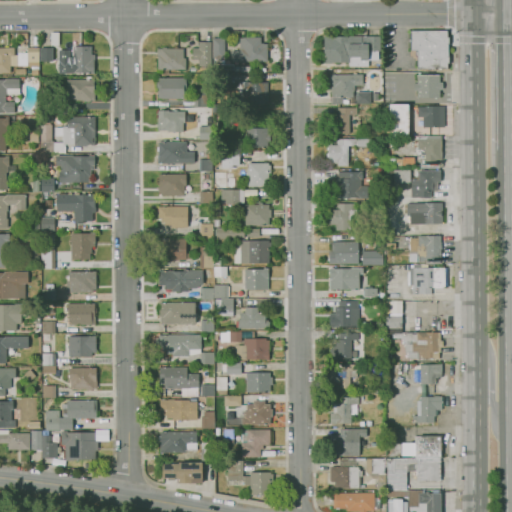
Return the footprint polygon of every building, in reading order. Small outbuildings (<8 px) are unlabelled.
[(417,69),(417,55),(416,55),(416,51),(417,51),(411,51),(411,42),(410,42),(410,39),(411,39),(410,31),(447,30),(447,37),(449,37),(449,44),(448,44),(448,57),(449,57),(449,63),(447,63),(447,68),(417,69)] [(324,63),(324,36),(362,36),(380,36),(380,51),(378,51),(378,60),(368,60),(368,67),(349,67),(349,62),(324,63)] [(268,62),(251,62),(231,62),(231,51),(240,51),(240,38),(243,38),(243,37),(261,37),(261,43),(264,43),(268,43),(268,62)] [(225,58),(212,58),(212,38),(225,38),(225,58)] [(211,66),(199,66),(199,59),(192,59),(192,48),(199,48),(199,42),(211,41),(211,66)] [(59,73),(59,61),(58,61),(58,49),(73,48),(73,46),(94,46),(94,60),(94,73),(59,73)] [(27,62),(27,48),(39,47),(39,62),(27,62)] [(186,69),(158,69),(158,56),(157,56),(157,48),(162,48),(163,47),(166,47),(167,48),(184,48),(183,58),(186,58),(186,69)] [(10,73),(0,73),(0,48),(15,48),(15,54),(18,54),(18,65),(10,66),(10,73)] [(40,61),(40,48),(52,48),(52,61),(40,61)] [(222,86),(220,74),(231,73),(232,86),(222,86)] [(330,104),(330,97),(331,97),(331,86),(329,86),(329,83),(327,83),(327,76),(329,76),(329,75),(362,74),(363,85),(354,85),(354,92),(353,92),(353,97),(343,97),(343,104),(330,104)] [(440,97),(417,98),(417,90),(414,90),(414,83),(417,83),(417,75),(440,74),(440,82),(443,82),(443,90),(440,90),(440,97)] [(85,102),(85,100),(68,101),(68,91),(67,91),(67,80),(75,80),(75,77),(79,77),(79,79),(94,79),(94,92),(95,92),(95,100),(90,101),(90,102),(85,102)] [(161,99),(161,98),(158,98),(158,90),(159,90),(159,88),(157,87),(156,83),(159,81),(159,78),(186,77),(186,91),(185,91),(185,99),(161,99)] [(15,112),(0,112),(0,79),(5,79),(5,78),(19,78),(19,88),(20,88),(20,94),(7,94),(7,95),(6,95),(6,101),(15,101),(15,112)] [(248,103),(239,104),(239,82),(249,82),(249,81),(267,81),(267,102),(248,103)] [(356,103),(356,92),(370,92),(371,103),(356,103)] [(209,106),(194,106),(194,94),(209,94),(209,106)] [(390,136),(390,130),(388,130),(388,127),(390,127),(389,113),(388,113),(388,110),(389,110),(389,108),(388,108),(388,105),(408,105),(409,136),(390,136)] [(445,127),(425,127),(423,127),(423,117),(417,117),(417,106),(445,106),(445,127)] [(349,134),(335,134),(335,114),(338,114),(338,107),(357,107),(357,114),(349,114),(349,134)] [(183,132),(168,132),(168,130),(157,130),(157,122),(158,122),(158,110),(169,110),(169,111),(185,111),(185,123),(183,123),(183,132)] [(41,153),(40,124),(45,124),(45,123),(50,122),(50,124),(52,124),(52,141),(54,141),(54,142),(63,142),(63,136),(55,136),(55,127),(62,127),(62,126),(67,126),(67,117),(94,116),(95,145),(91,145),(91,144),(86,144),(86,146),(75,146),(74,144),(64,144),(64,152),(41,153)] [(6,150),(0,150),(0,118),(5,118),(5,117),(9,117),(9,127),(7,127),(7,134),(6,134),(6,141),(9,141),(9,144),(6,144),(6,150)] [(214,140),(199,140),(199,126),(214,126),(214,140)] [(268,147),(245,147),(245,127),(270,127),(270,142),(268,142),(268,147)] [(29,143),(29,130),(38,130),(38,143),(29,143)] [(427,136),(440,136),(440,139),(441,139),(441,159),(425,159),(425,152),(423,152),(423,149),(417,149),(417,139),(428,139),(427,136)] [(348,166),(338,166),(338,163),(328,163),(328,157),(327,157),(327,153),(328,153),(328,145),(330,145),(329,143),(332,143),(332,145),(337,145),(337,139),(371,139),(371,146),(356,146),(348,146),(348,166)] [(194,163),(159,163),(158,142),(187,142),(187,151),(194,151),(194,163)] [(233,168),(222,168),(222,151),(239,151),(239,165),(233,165),(233,168)] [(0,189),(0,156),(1,156),(9,155),(9,166),(15,165),(15,172),(6,172),(6,179),(7,179),(7,189),(0,189)] [(59,182),(59,171),(61,171),(61,165),(56,165),(56,155),(73,155),(73,156),(88,156),(88,155),(95,155),(95,165),(94,165),(94,170),(91,170),(91,177),(89,177),(89,182),(59,182)] [(403,166),(402,157),(414,157),(414,166),(403,166)] [(212,170),(199,170),(199,159),(212,159),(212,170)] [(268,186),(248,186),(248,175),(246,175),(246,169),(248,169),(248,163),(268,163),(268,165),(270,165),(271,173),(268,173),(268,186)] [(393,182),(393,180),(386,180),(386,170),(410,169),(410,182),(393,182)] [(412,197),(411,180),(419,179),(418,171),(440,170),(440,181),(438,181),(438,190),(431,190),(431,197),(412,197)] [(235,188),(216,188),(216,186),(214,186),(214,171),(227,171),(227,172),(234,172),(234,177),(235,177),(235,188)] [(372,199),(363,199),(363,198),(335,198),(335,178),(338,178),(338,172),(359,172),(359,171),(363,171),(363,179),(361,179),(361,186),(368,186),(368,187),(372,187),(372,199)] [(184,195),(161,195),(161,192),(158,192),(157,188),(159,188),(159,174),(186,173),(186,185),(184,185),(184,190),(186,190),(186,193),(184,193),(184,195)] [(41,191),(41,179),(54,179),(54,191),(41,191)] [(244,204),(221,204),(221,189),(244,189),(244,204)] [(213,203),(200,203),(200,191),(213,191),(213,203)] [(83,223),(74,223),(74,211),(57,211),(56,194),(76,194),(88,194),(88,193),(90,193),(90,194),(95,194),(95,207),(96,213),(93,213),(93,221),(83,221),(83,223)] [(0,228),(0,195),(5,195),(25,194),(26,210),(16,210),(16,206),(14,206),(14,205),(7,205),(8,211),(6,211),(7,218),(8,228),(0,228)] [(410,224),(410,215),(407,215),(407,203),(425,203),(442,202),(442,223),(410,224)] [(265,225),(262,226),(262,225),(245,225),(245,209),(243,209),(243,204),(258,204),(258,203),(262,203),(262,204),(269,204),(269,209),(271,209),(271,217),(269,217),(269,224),(265,224),(265,225)] [(349,230),(334,230),(334,224),(329,224),(328,209),(337,209),(337,203),(356,203),(356,229),(349,229),(349,230)] [(212,220),(214,220),(214,205),(225,205),(226,221),(219,221),(219,227),(212,227),(212,223),(212,220)] [(188,227),(172,227),(172,225),(165,225),(165,222),(162,222),(162,217),(158,217),(158,206),(164,207),(164,206),(166,206),(188,206),(188,223),(189,223),(189,225),(188,225),(188,227)] [(54,230),(41,230),(41,218),(54,218),(54,230)] [(212,227),(213,236),(206,236),(206,235),(199,235),(199,223),(212,223),(212,227)] [(217,239),(217,228),(244,228),(244,237),(239,237),(239,239),(217,239)] [(259,236),(247,237),(246,228),(259,228),(259,236)] [(89,259),(71,259),(71,233),(90,233),(90,232),(95,232),(95,242),(95,246),(91,246),(91,254),(90,254),(89,259)] [(0,266),(0,234),(6,234),(6,233),(9,233),(10,243),(9,243),(10,266),(0,266)] [(419,263),(409,263),(409,254),(409,238),(418,238),(418,235),(441,235),(441,254),(440,254),(440,256),(437,256),(437,258),(428,258),(427,262),(419,262),(419,263)] [(186,259),(157,260),(157,238),(185,238),(186,253),(190,253),(190,259),(186,259)] [(240,263),(234,263),(234,245),(240,245),(240,241),(269,240),(269,242),(271,242),(271,250),(269,250),(269,263),(240,263)] [(358,264),(329,264),(329,251),(332,251),(332,242),(335,242),(335,241),(358,241),(358,264)] [(41,269),(41,249),(50,249),(50,244),(54,244),(55,268),(41,269)] [(213,265),(213,267),(200,267),(200,247),(211,247),(211,255),(213,255),(213,257),(213,265)] [(382,265),(362,265),(362,250),(383,250),(382,265)] [(214,277),(214,267),(227,266),(227,276),(214,277)] [(359,290),(329,289),(330,268),(333,268),(350,268),(350,267),(363,267),(363,274),(359,274),(359,290)] [(431,294),(413,294),(413,284),(411,284),(411,267),(444,267),(444,268),(447,268),(447,285),(445,285),(445,288),(434,288),(434,289),(431,289),(431,294)] [(268,290),(245,290),(245,269),(264,269),(264,268),(268,268),(268,278),(268,290)] [(171,291),(171,289),(165,289),(165,285),(158,285),(158,271),(173,270),(173,271),(187,271),(187,270),(203,270),(203,284),(200,284),(197,288),(189,288),(189,291),(171,291)] [(0,298),(0,272),(4,272),(28,271),(28,283),(25,284),(25,298),(18,298),(0,298)] [(70,293),(70,291),(66,292),(66,283),(69,283),(68,271),(96,271),(96,289),(93,289),(93,292),(70,293)] [(214,298),(214,285),(228,284),(228,298),(214,298)] [(56,301),(42,301),(42,289),(56,288),(56,301)] [(200,300),(200,288),(213,288),(213,299),(200,300)] [(377,296),(363,296),(363,288),(377,288),(377,296)] [(215,316),(215,299),(233,298),(233,307),(239,307),(239,309),(233,309),(233,315),(215,316)] [(330,327),(329,313),(335,313),(335,307),(339,307),(339,301),(357,300),(358,326),(330,327)] [(163,324),(160,324),(160,317),(159,317),(159,303),(194,302),(194,313),(195,313),(195,324),(163,324)] [(95,324),(70,324),(70,315),(67,315),(67,303),(94,303),(94,316),(95,316),(95,324)] [(7,333),(7,331),(0,331),(0,305),(15,305),(15,304),(21,304),(21,324),(16,324),(16,331),(14,331),(14,332),(7,333)] [(267,328),(238,328),(238,319),(240,319),(240,312),(245,312),(245,307),(258,307),(258,312),(265,312),(265,320),(267,320),(269,322),(270,326),(267,328)] [(402,328),(386,328),(386,315),(402,316),(402,328)] [(214,332),(201,332),(201,319),(207,320),(207,317),(213,317),(213,319),(214,319),(214,332)] [(55,333),(42,333),(42,321),(55,321),(55,333)] [(269,359),(246,359),(246,358),(236,358),(236,345),(239,345),(239,342),(220,342),(220,335),(218,335),(218,340),(214,340),(214,332),(226,332),(226,331),(241,331),(241,340),(244,340),(244,338),(266,338),(266,340),(270,340),(270,351),(269,351),(269,359)] [(330,359),(330,348),(335,348),(335,346),(336,346),(336,339),(339,339),(339,333),(358,332),(358,339),(351,339),(351,359),(330,359)] [(436,358),(408,358),(408,352),(405,352),(405,342),(403,342),(403,338),(392,338),(392,332),(439,332),(439,351),(436,351),(436,358)] [(201,364),(200,353),(189,355),(189,356),(172,356),(172,354),(166,354),(166,353),(162,353),(162,346),(159,346),(159,344),(156,344),(155,338),(159,338),(159,335),(201,334),(201,349),(200,349),(200,352),(214,352),(214,364),(201,364)] [(69,357),(68,336),(95,335),(96,348),(96,352),(91,353),(92,356),(69,357)] [(0,337),(4,337),(4,336),(28,336),(28,348),(6,348),(6,363),(0,363),(0,337)] [(43,365),(42,353),(55,352),(55,365),(43,365)] [(226,374),(226,371),(222,372),(222,364),(226,364),(226,363),(241,363),(241,374),(226,374)] [(336,390),(336,386),(330,386),(330,370),(335,370),(335,364),(357,364),(358,376),(357,376),(357,385),(350,385),(350,390),(336,390)] [(420,384),(420,364),(442,364),(442,374),(441,374),(441,377),(435,377),(436,383),(420,384)] [(55,365),(56,373),(41,373),(41,365),(43,365),(55,365)] [(91,390),(87,390),(87,389),(71,389),(71,386),(70,386),(69,386),(69,384),(70,384),(70,379),(69,379),(69,372),(68,372),(68,369),(69,369),(69,368),(90,367),(93,367),(96,367),(96,371),(97,371),(98,378),(96,378),(96,381),(97,381),(97,389),(92,389),(91,390)] [(214,396),(182,397),(182,388),(164,388),(164,384),(160,384),(160,370),(159,370),(159,367),(187,367),(187,373),(198,373),(198,387),(201,387),(201,384),(214,384),(214,396)] [(5,396),(0,396),(0,368),(15,368),(15,378),(10,378),(10,389),(5,389),(5,396)] [(29,381),(24,374),(30,369),(36,376),(29,381)] [(247,392),(246,372),(270,372),(270,377),(272,377),(272,384),(269,384),(270,391),(247,392)] [(216,390),(216,377),(227,377),(227,390),(216,390)] [(56,397),(42,397),(42,385),(56,385),(56,397)] [(224,406),(224,396),(240,395),(240,406),(224,406)] [(413,422),(413,415),(417,415),(417,400),(420,400),(420,397),(433,396),(433,395),(438,395),(438,396),(441,396),(444,396),(444,406),(441,406),(442,410),(438,410),(438,414),(435,414),(435,416),(434,416),(434,422),(413,422)] [(339,423),(330,423),(330,413),(333,413),(333,403),(330,402),(331,396),(359,397),(359,404),(357,404),(357,414),(351,414),(351,423),(339,423)] [(197,420),(172,420),(172,418),(166,418),(166,415),(162,415),(162,410),(160,410),(160,399),(175,399),(175,400),(189,400),(189,402),(197,402),(197,420)] [(0,427),(0,401),(9,401),(9,400),(13,400),(13,409),(17,409),(17,420),(15,420),(15,427),(0,427)] [(46,430),(45,410),(59,410),(60,417),(63,417),(62,415),(67,415),(67,408),(62,409),(62,404),(67,404),(67,400),(96,400),(96,418),(72,418),(72,429),(46,430)] [(242,425),(242,417),(243,417),(243,411),(246,411),(246,404),(253,404),(253,400),(264,400),(265,404),(270,404),(270,409),(272,409),(272,416),(270,417),(270,424),(242,425)] [(202,411),(214,411),(214,428),(201,428),(201,417),(202,417),(202,411)] [(28,429),(28,421),(40,421),(40,428),(28,429)] [(234,444),(224,444),(224,429),(233,428),(234,444)] [(359,455),(329,455),(329,442),(331,442),(331,435),(340,435),(340,429),(351,429),(351,428),(367,428),(366,436),(359,436),(359,455)] [(260,456),(241,456),(241,442),(241,429),(270,429),(270,445),(263,445),(263,449),(260,449),(260,456)] [(41,450),(31,450),(31,430),(41,430),(41,450)] [(42,458),(41,436),(42,436),(42,431),(48,430),(48,435),(51,435),(51,442),(57,442),(57,457),(42,458)] [(93,468),(85,468),(85,462),(88,462),(88,461),(65,460),(65,445),(61,445),(61,431),(67,431),(96,432),(95,440),(98,440),(98,450),(96,450),(95,460),(92,460),(92,462),(93,462),(93,468)] [(160,453),(160,431),(197,431),(197,450),(186,450),(186,453),(160,453)] [(30,449),(9,449),(9,443),(0,443),(0,434),(8,434),(8,433),(30,433),(30,449)] [(415,458),(415,448),(414,448),(413,442),(415,442),(415,437),(419,437),(419,435),(442,434),(443,457),(441,457),(415,458)] [(210,460),(201,460),(201,442),(210,442),(210,460)] [(359,487),(336,487),(335,481),(331,482),(331,480),(330,480),(330,466),(340,466),(340,459),(342,459),(342,458),(365,457),(365,461),(356,461),(356,466),(359,466),(359,471),(362,471),(362,476),(361,476),(361,484),(359,484),(359,487)] [(441,457),(441,480),(417,481),(417,471),(393,471),(393,458),(415,458),(441,457)] [(386,489),(377,490),(377,482),(378,482),(378,476),(371,476),(371,473),(367,473),(366,458),(386,458),(386,475),(386,489)] [(273,495),(250,495),(250,485),(244,485),(245,480),(227,480),(228,460),(243,460),(243,476),(250,476),(250,472),(271,472),(271,474),(273,474),(273,495)] [(202,483),(178,483),(178,478),(162,478),(162,463),(178,463),(178,462),(202,462),(202,483)] [(441,511),(416,511),(409,511),(409,507),(408,507),(408,498),(406,498),(406,497),(386,497),(386,489),(423,489),(423,493),(441,493),(441,511)] [(366,511),(359,511),(346,511),(346,508),(333,508),(333,493),(374,492),(374,511),(366,511)] [(407,511),(387,511),(388,502),(393,502),(393,499),(402,499),(402,501),(407,501),(407,511)]
